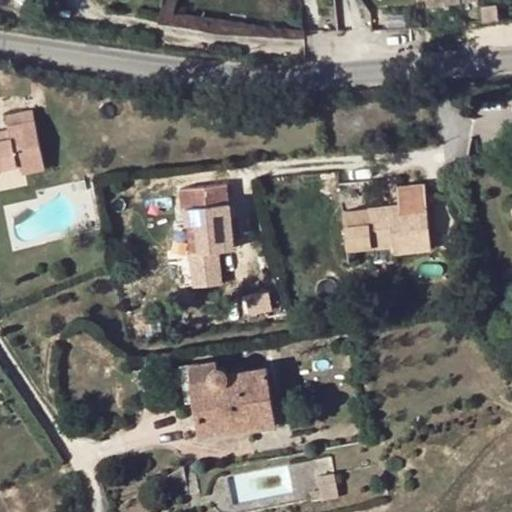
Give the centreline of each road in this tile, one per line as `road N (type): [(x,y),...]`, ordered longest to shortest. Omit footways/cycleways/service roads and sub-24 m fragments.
road 1 (tertiary): [(0,37),(170,63),(425,61)]
road 2 (residential): [(425,61),(448,159),(260,173)]
road 3 (unknown): [(352,51),(165,31),(106,17),(89,0)]
road 4 (residential): [(0,343),(93,492)]
